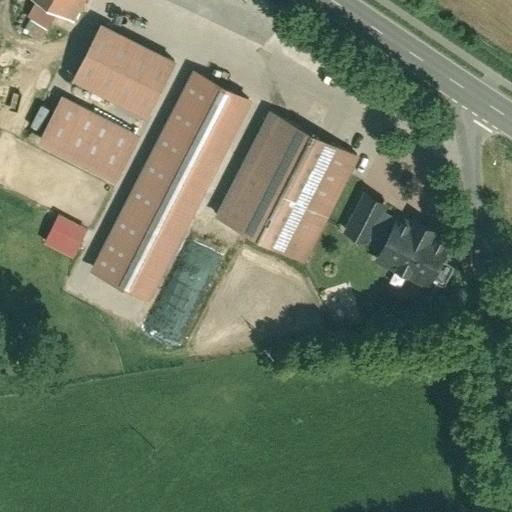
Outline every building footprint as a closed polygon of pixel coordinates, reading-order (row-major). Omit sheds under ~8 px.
[(31,0),(70,20),(80,0),(31,0)] [(101,27),(74,82),(146,118),(173,63),(101,27)] [(249,101),(194,72),(93,268),(149,296),(249,101)] [(138,138),(61,99),(38,145),(114,184),(138,138)] [(302,264),(357,154),(264,108),(209,219),(302,264)] [(385,204),(364,194),(345,233),(365,243),(368,239),(382,210),(385,204)] [(412,224),(382,210),(368,239),(383,247),(376,261),(426,286),(448,243),(435,236),(437,232),(414,221),(412,224)] [(73,256),(87,226),(55,212),(42,242),(73,256)] [(473,272),(470,255),(461,256),(464,273),(473,272)]
